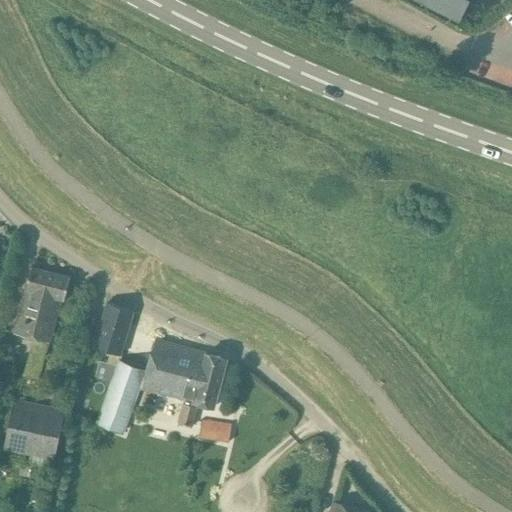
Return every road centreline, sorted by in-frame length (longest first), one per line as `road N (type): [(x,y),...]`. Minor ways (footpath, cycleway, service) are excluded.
road 1 (unclassified): [(397,511),(304,404),(241,355),(83,270),(0,203)]
road 2 (secondary): [(511,150),(199,30),(148,0)]
